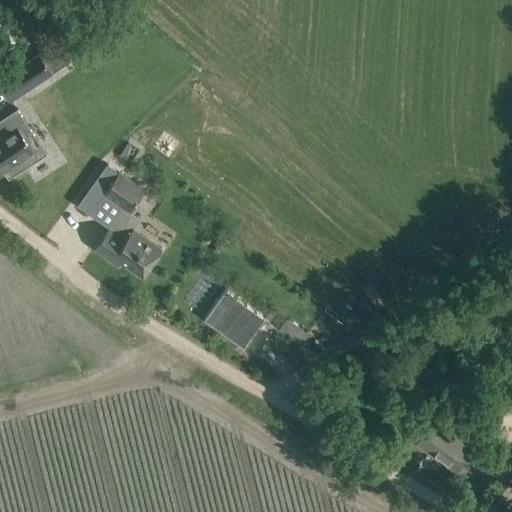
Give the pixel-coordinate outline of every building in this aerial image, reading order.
[(38,52),(0,77),(0,84),(10,100),(45,77),(52,72),(38,52)] [(0,137),(0,170),(2,169),(8,178),(46,152),(17,107),(0,118),(0,136),(1,137),(0,137)] [(79,128),(69,112),(49,126),(59,141),(79,128)] [(69,152),(87,169),(101,154),(83,137),(69,152)] [(144,190),(118,171),(107,163),(93,183),(104,191),(103,192),(122,206),(93,247),(117,264),(121,259),(142,274),(161,248),(132,227),(138,218),(129,211),(144,190)] [(196,313),(214,283),(199,274),(181,304),(196,313)] [(225,289),(204,319),(243,347),(264,317),(225,289)] [(432,419),(427,425),(415,441),(455,471),(472,448),(432,419)]
